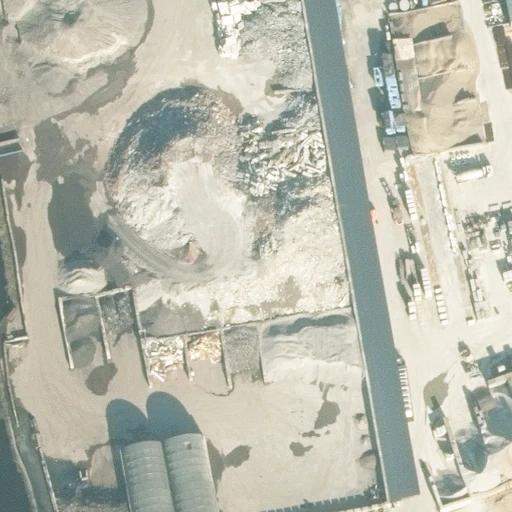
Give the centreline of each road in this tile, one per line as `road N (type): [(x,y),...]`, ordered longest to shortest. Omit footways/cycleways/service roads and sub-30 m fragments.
road 1 (unknown): [(99,73),(55,176),(55,229),(94,393),(108,416),(133,424),(232,412)]
road 2 (unknown): [(99,73),(207,54),(228,36),(229,0)]
